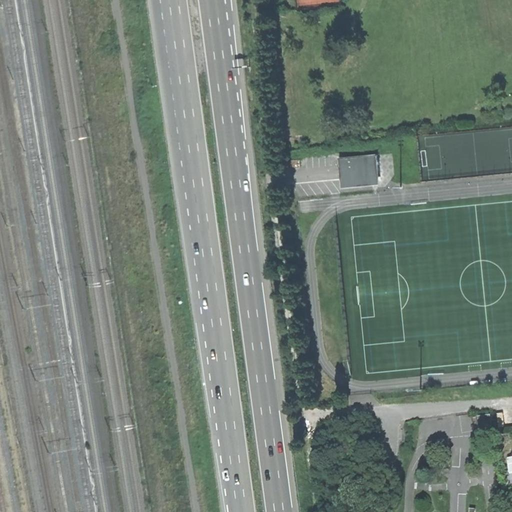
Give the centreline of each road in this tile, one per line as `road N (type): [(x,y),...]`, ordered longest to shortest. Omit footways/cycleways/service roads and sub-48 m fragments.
road 1 (trunk): [(279,511),(211,0)]
road 2 (trunk): [(173,0),(241,511)]
